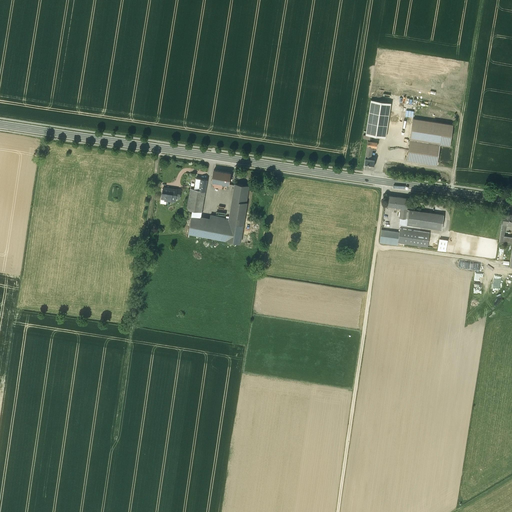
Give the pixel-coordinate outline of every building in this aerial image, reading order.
[(385,138),(391,103),(371,100),(366,131),(364,131),(363,134),(365,135),(385,138)] [(452,124),(413,119),(407,160),(437,165),(440,144),(449,146),(452,124)] [(366,151),(370,152),(371,152),(372,146),(376,147),(377,142),(367,141),(366,151)] [(373,168),(375,157),(369,156),(370,152),(366,151),(364,167),(373,168)] [(230,173),(214,170),(212,181),(228,184),(230,173)] [(194,189),(205,190),(206,180),(200,178),(196,178),(194,189)] [(246,202),(244,202),(247,186),(235,184),(230,219),(227,240),(240,242),(246,202)] [(177,190),(163,188),(161,199),(166,200),(171,201),(171,199),(175,200),(176,198),(177,190)] [(192,210),(201,211),(205,190),(194,189),(191,188),(187,209),(192,210)] [(406,209),(407,198),(388,196),(386,204),(392,205),(392,206),(394,207),(395,206),(401,206),(400,218),(405,218),(406,209)] [(444,214),(406,209),(405,218),(404,225),(407,225),(407,224),(441,229),(444,214)] [(191,217),(200,219),(200,216),(201,211),(192,210),(191,217)] [(511,213),(503,212),(502,222),(505,223),(511,224),(511,213)] [(188,233),(227,240),(230,219),(210,215),(210,217),(200,216),(200,219),(191,217),(188,233)] [(429,233),(400,228),(399,231),(398,238),(398,242),(427,247),(429,233)] [(399,231),(381,229),(379,243),(397,245),(398,238),(399,231)] [(448,239),(439,238),(437,250),(446,251),(448,239)]
